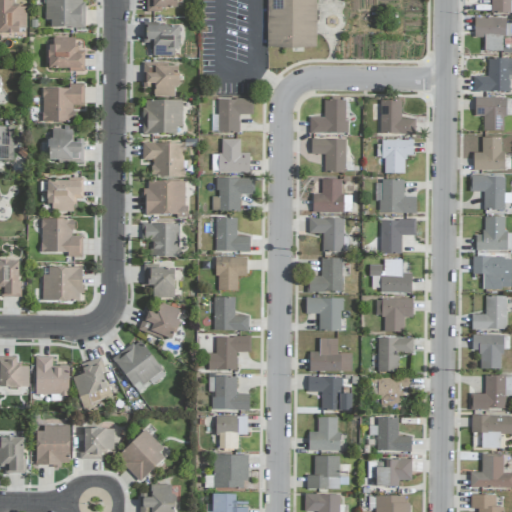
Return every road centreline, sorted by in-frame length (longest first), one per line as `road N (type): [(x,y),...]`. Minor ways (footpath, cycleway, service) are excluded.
road 1 (residential): [(278,511),(287,101),(317,81),(445,80)]
road 2 (residential): [(443,511),(445,0)]
road 3 (residential): [(116,0),(115,294),(101,324)]
road 4 (residential): [(0,505),(123,505)]
